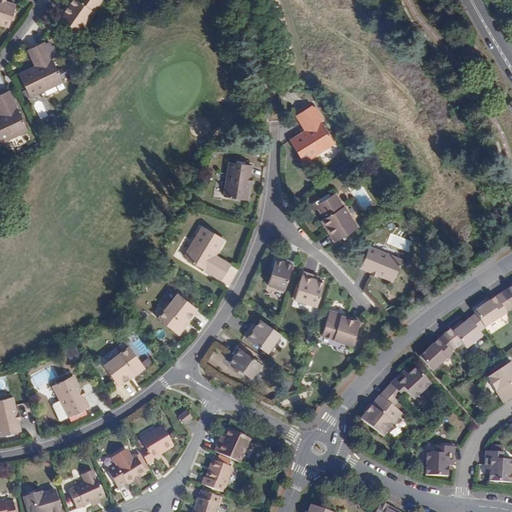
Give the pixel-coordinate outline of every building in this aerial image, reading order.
[(0,0),(0,25),(8,28),(16,5),(0,0)] [(69,0),(57,19),(78,34),(83,32),(95,13),(92,12),(99,0),(69,0)] [(99,0),(92,12),(95,13),(103,0),(99,0)] [(33,66),(18,73),(30,99),(55,87),(54,85),(62,81),(43,43),(30,50),(37,64),(33,66)] [(27,51),(33,66),(37,64),(30,50),(27,51)] [(0,107),(2,113),(0,113),(0,144),(20,135),(19,133),(26,129),(8,91),(0,95),(0,107)] [(304,164),(328,149),(326,146),(333,142),(310,106),(303,111),(312,126),(304,131),(289,140),(304,164)] [(294,116),(304,131),(312,126),(303,111),(294,116)] [(249,185),(250,177),(252,166),(244,165),(236,163),(228,162),(222,196),(247,200),(249,185)] [(316,204),(314,202),(308,206),(312,212),(315,210),(317,209),(324,219),(321,220),(320,221),(333,243),(357,227),(344,206),(343,206),(335,193),(328,197),(316,204)] [(327,194),(314,202),(316,204),(328,197),(327,194)] [(317,209),(315,210),(321,220),(324,219),(317,209)] [(189,252),(184,259),(220,280),(228,267),(213,259),(216,255),(224,240),(201,225),(187,250),(189,252)] [(368,245),(359,269),(392,282),(401,259),(368,245)] [(213,259),(228,267),(231,263),(216,255),(213,259)] [(272,268),(270,274),(266,285),(276,288),(276,290),(282,292),(292,261),(285,259),(284,261),(275,258),(272,268)] [(323,281),(318,279),(313,278),(314,274),(303,271),(294,300),(315,308),(323,281)] [(502,295),(511,309),(511,308),(511,300),(507,292),(502,295)] [(180,334),(186,327),(184,326),(189,320),(197,310),(176,294),(157,318),(177,334),(180,334)] [(505,313),(511,309),(502,295),(497,299),(505,313)] [(475,314),(485,328),(506,314),(505,313),(497,299),(495,297),(491,300),(474,311),(475,314)] [(358,321),(345,317),(338,315),(339,313),(333,310),(328,312),(321,336),(351,347),(358,321)] [(446,336),(456,348),(461,344),(465,349),(481,337),(468,319),(463,323),(456,328),(454,326),(444,334),(446,336)] [(259,320),(255,325),(253,329),(249,326),(243,336),(267,354),(280,335),(259,320)] [(450,353),(456,348),(446,336),(440,341),(450,353)] [(419,357),(432,372),(451,354),(450,353),(440,341),(438,339),(434,343),(419,357)] [(118,387),(129,379),(137,373),(138,375),(143,372),(144,368),(128,347),(102,365),(118,387)] [(237,370),(240,372),(250,379),(251,379),(257,370),(259,371),(262,366),(236,347),(231,353),(233,356),(228,364),(237,370)] [(502,404),(511,397),(511,365),(510,362),(486,378),(502,404)] [(312,370),(305,368),(303,375),(310,378),(312,370)] [(390,384),(391,385),(401,398),(407,393),(414,399),(431,384),(415,368),(411,372),(407,374),(405,372),(404,371),(390,384)] [(52,386),(67,417),(89,406),(84,396),(81,389),(74,375),(52,386)] [(386,391),(398,401),(401,398),(391,385),(386,391)] [(386,391),(381,397),(393,407),(398,401),(386,391)] [(379,395),(371,406),(365,412),(360,419),(383,437),(401,413),(393,407),(381,397),(379,395)] [(19,421),(17,412),(13,397),(0,399),(0,436),(21,431),(19,421)] [(67,417),(59,401),(53,403),(52,406),(60,421),(67,417)] [(371,406),(369,403),(367,405),(363,410),(365,412),(371,406)] [(186,411),(178,417),(183,425),(192,419),(186,411)] [(144,448),(139,450),(148,465),(154,461),(153,459),(164,452),(162,449),(171,444),(161,426),(139,439),(144,448)] [(217,444),(214,451),(240,463),(250,440),(228,430),(224,437),(221,445),(217,444)] [(162,449),(164,452),(173,447),(171,444),(162,449)] [(447,477),(448,470),(448,466),(451,466),(453,466),(454,447),(436,446),(436,452),(426,452),(424,475),(447,477)] [(484,451),(484,458),(489,459),(488,470),(488,481),(511,483),(511,466),(511,459),(502,459),(502,452),(484,451)] [(115,464),(105,469),(117,490),(126,484),(127,486),(146,475),(134,455),(116,466),(115,464)] [(203,477),(200,484),(223,493),(232,469),(211,461),(205,478),(203,477)] [(90,503),(98,500),(104,497),(92,470),(81,476),(84,483),(67,490),(76,510),(90,503)] [(61,511),(55,489),(43,493),(42,491),(22,497),(26,511),(61,511)] [(197,498),(192,511),(216,511),(221,497),(200,492),(198,498),(197,498)] [(0,511),(14,511),(12,501),(4,503),(3,500),(0,500),(0,511)] [(392,508),(381,502),(375,511),(391,511),(390,511),(392,508)]
